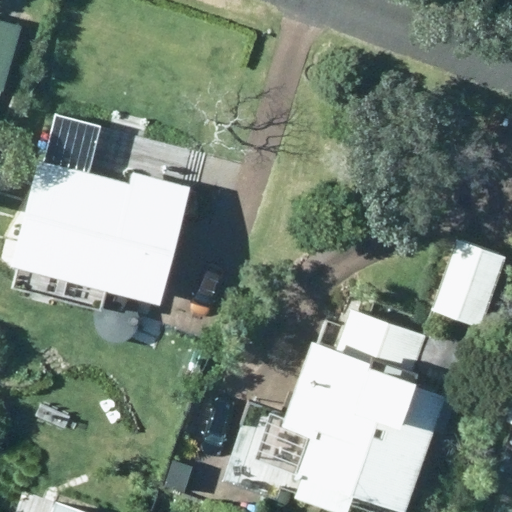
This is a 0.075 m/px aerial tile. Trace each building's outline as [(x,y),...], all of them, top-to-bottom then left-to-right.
[(0,94),(8,97),(26,30),(0,23),(0,94)] [(193,201),(42,164),(15,274),(165,313),(193,201)] [(462,242),(436,316),(486,332),(511,260),(462,242)] [(327,353),(277,493),(303,502),(300,507),(314,511),(358,511),(361,507),(375,511),(415,511),(455,402),(423,391),(427,381),(417,378),(430,341),(355,314),(339,358),(327,353)] [(95,511),(96,510),(54,495),(48,511),(95,511)] [(174,511),(213,511),(180,498),(174,511)]
